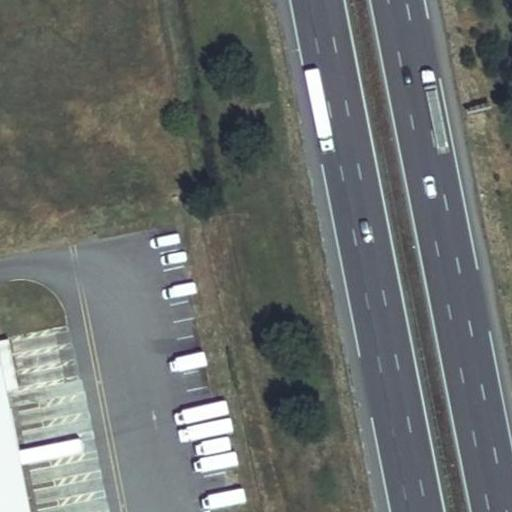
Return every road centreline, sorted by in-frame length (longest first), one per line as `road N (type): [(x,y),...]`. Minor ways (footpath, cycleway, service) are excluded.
road 1 (motorway): [(496,511),(395,0)]
road 2 (motorway): [(315,0),(416,511)]
